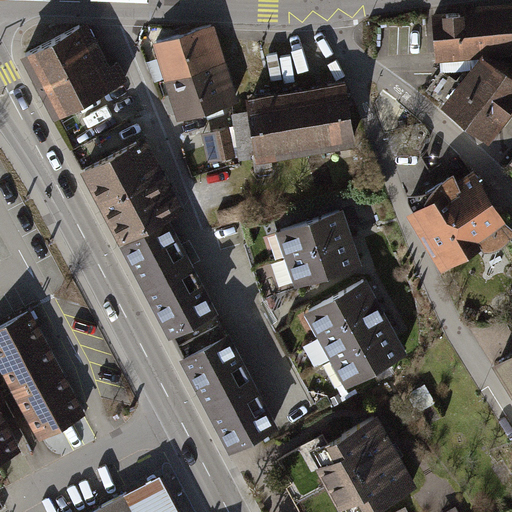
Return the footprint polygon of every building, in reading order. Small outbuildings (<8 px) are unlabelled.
[(472,8),(431,9),(433,55),(474,54),(511,52),(511,1),(472,4),(472,8)] [(36,83),(101,49),(87,22),(22,56),(36,83)] [(213,28),(153,45),(164,83),(224,66),(213,28)] [(101,49),(36,83),(54,118),(129,79),(119,60),(109,65),(101,49)] [(511,52),(474,54),(437,98),(484,137),(511,102),(511,52)] [(224,66),(164,83),(175,121),(235,104),(224,66)] [(303,155),(353,149),(346,86),(296,92),(303,155)] [(253,161),(303,155),(296,92),(246,98),(253,161)] [(80,168),(121,243),(181,210),(145,144),(134,150),(129,141),(80,168)] [(449,197),(462,220),(495,201),(481,178),(449,197)] [(478,246),(476,242),(462,220),(449,197),(445,191),(409,213),(441,267),(478,246)] [(462,220),(476,242),(508,223),(495,201),(462,220)] [(283,254),(351,233),(343,206),(275,228),(283,254)] [(218,313),(170,223),(123,248),(171,338),(175,336),(181,347),(221,327),(214,315),(218,313)] [(351,233),(283,254),(292,283),(360,261),(351,233)] [(368,276),(302,310),(316,335),(381,301),(368,276)] [(381,301),(316,335),(329,360),(394,326),(381,301)] [(33,311),(0,328),(0,364),(41,441),(89,415),(33,311)] [(394,326),(329,360),(342,385),(407,351),(394,326)] [(227,339),(221,327),(181,347),(188,360),(184,362),(233,454),(280,429),(231,337),(227,339)] [(511,349),(495,359),(511,387),(511,349)] [(340,504),(344,511),(369,511),(417,487),(376,412),(310,447),(319,465),(315,467),(336,506),(340,504)] [(7,423),(0,426),(0,459),(21,449),(7,423)] [(182,511),(161,470),(79,511),(182,511)]
